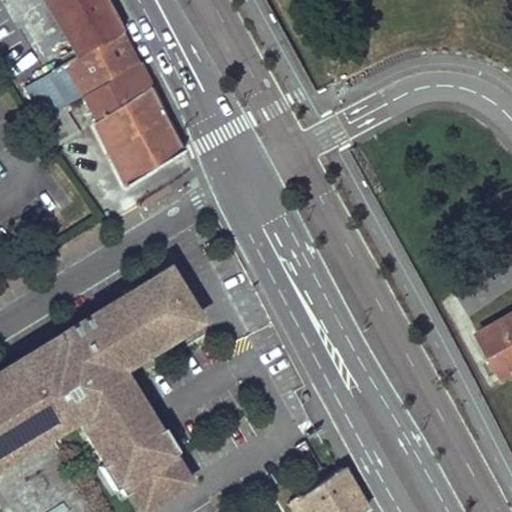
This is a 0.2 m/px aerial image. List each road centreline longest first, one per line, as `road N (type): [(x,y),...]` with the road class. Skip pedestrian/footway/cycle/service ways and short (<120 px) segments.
road 1 (primary): [(248,178),(424,511)]
road 2 (residential): [(511,118),(471,90),(415,88),(248,178)]
road 3 (residential): [(248,178),(171,216),(0,323)]
road 4 (primary): [(154,0),(248,178)]
